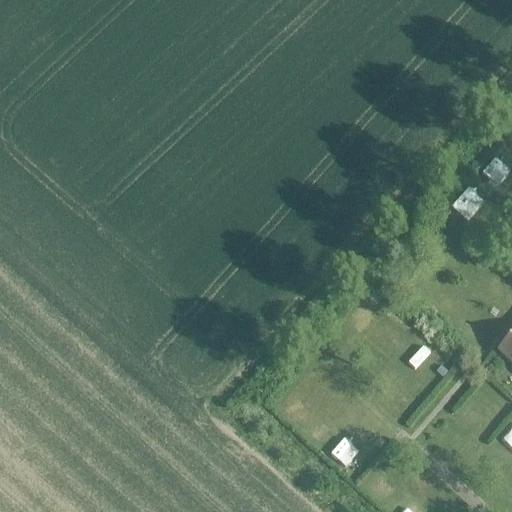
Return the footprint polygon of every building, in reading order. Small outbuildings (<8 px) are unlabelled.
[(488,169),(472,181),(483,195),(499,183),(488,169)] [(457,195),(441,215),(457,228),(473,208),(457,195)] [(511,334),(496,352),(511,366),(511,334)] [(410,378),(419,356),(408,352),(399,374),(410,378)] [(439,368),(434,374),(441,380),(446,374),(439,368)]
